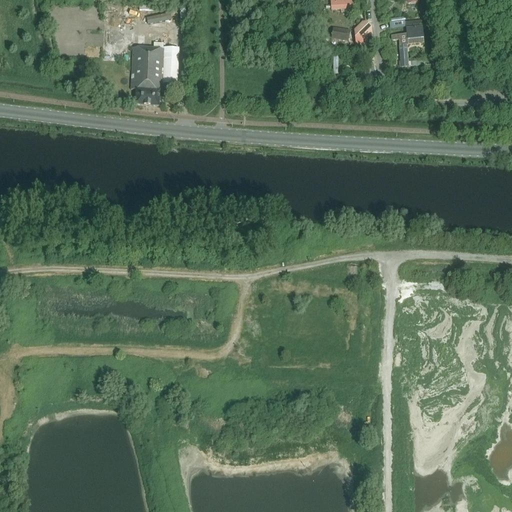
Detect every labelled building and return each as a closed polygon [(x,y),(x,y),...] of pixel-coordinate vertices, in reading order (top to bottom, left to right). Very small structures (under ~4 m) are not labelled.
[(349,2),(333,4),(334,12),(350,11),(349,2)] [(388,22),(389,31),(413,27),(412,19),(388,22)] [(364,22),(354,35),(360,40),(371,28),(364,22)] [(419,29),(404,33),(407,42),(422,38),(419,29)] [(407,47),(402,47),(399,48),(401,68),(409,68),(407,47)] [(136,91),(135,106),(158,107),(159,93),(163,93),(164,84),(165,51),(133,48),(130,90),(136,91)] [(165,48),(165,51),(164,84),(176,85),(178,49),(165,48)]
